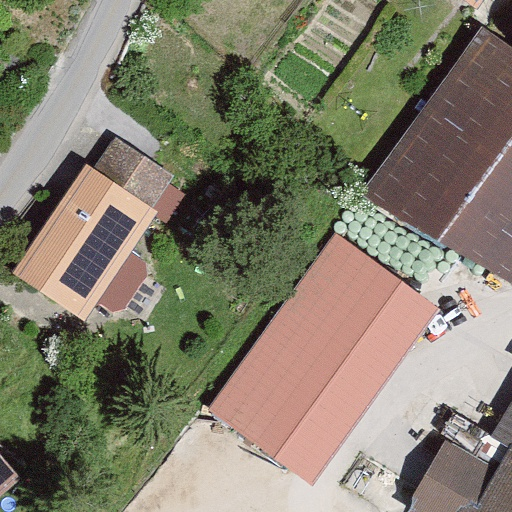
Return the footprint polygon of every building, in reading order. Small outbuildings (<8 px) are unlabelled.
[(511,10),(495,0),(491,0),(388,159),(511,239),(511,10)] [(164,208),(85,157),(11,269),(90,321),(164,208)] [(440,306),(339,232),(214,402),(314,476),(440,306)] [(511,511),(511,416),(466,511),(511,511)] [(0,458),(0,494),(16,485),(0,458)]
